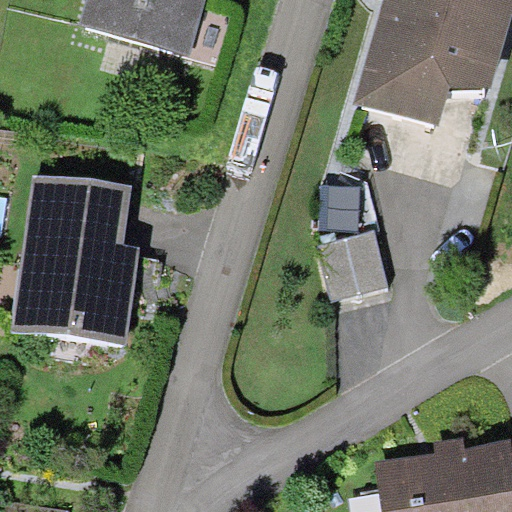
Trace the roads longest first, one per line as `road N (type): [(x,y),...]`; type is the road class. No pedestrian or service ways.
road 1 (residential): [(165,482),(213,293),(305,0)]
road 2 (residential): [(511,320),(311,435),(165,482)]
